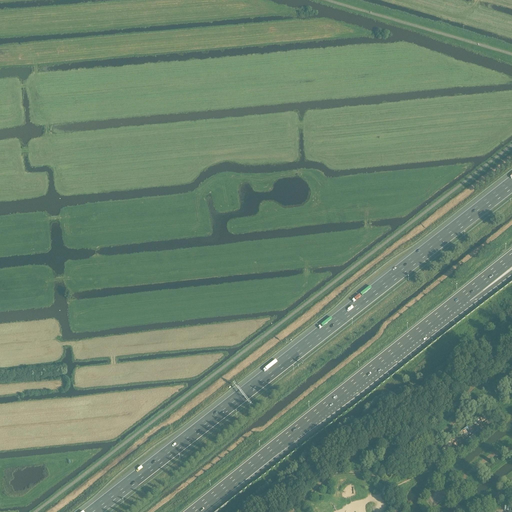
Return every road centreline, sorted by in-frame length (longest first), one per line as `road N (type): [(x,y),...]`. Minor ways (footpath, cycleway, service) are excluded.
road 1 (motorway): [(511,183),(92,511)]
road 2 (motorway): [(194,511),(465,295)]
